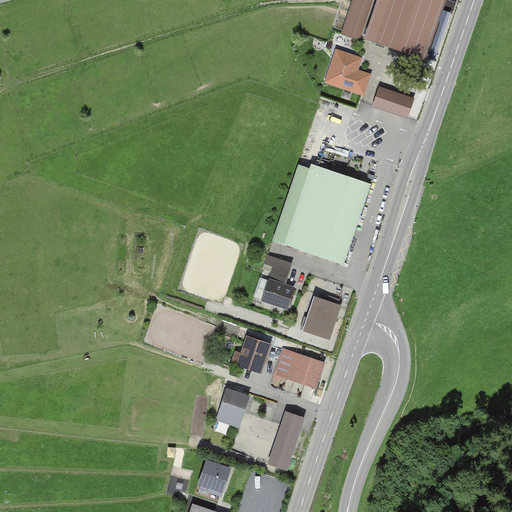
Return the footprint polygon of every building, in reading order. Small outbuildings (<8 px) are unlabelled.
[(373,0),(353,0),(341,38),(360,44),(373,0)] [(380,0),(365,45),(431,66),(452,0),(380,0)] [(363,60),(335,51),(324,85),(365,99),(372,78),(358,74),(363,60)] [(379,90),(373,109),(409,120),(415,102),(379,90)] [(356,124),(354,131),(372,137),(374,129),(356,124)] [(336,259),(360,188),(300,168),(276,239),(336,259)] [(266,262),(273,265),(262,300),(288,309),(296,284),(286,281),(292,262),(269,254),(266,262)] [(301,328),(330,337),(342,302),(313,292),(301,328)] [(260,372),(271,341),(247,333),(236,364),(260,372)] [(284,347),(276,374),(318,387),(326,361),(284,347)] [(251,395),(225,387),(215,418),(241,426),(251,395)] [(305,415),(285,408),(268,461),(288,468),(305,415)] [(225,494),(235,467),(209,457),(199,485),(225,494)]
